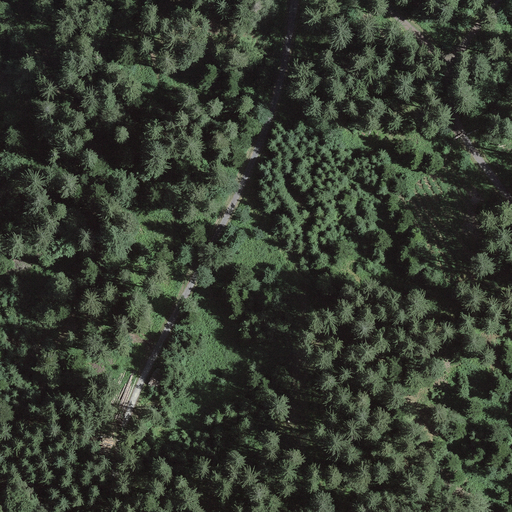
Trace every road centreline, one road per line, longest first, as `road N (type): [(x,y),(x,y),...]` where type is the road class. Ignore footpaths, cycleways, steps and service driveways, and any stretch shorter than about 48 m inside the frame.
road 1 (track): [(299,0),(271,114),(190,293),(132,390),(115,511)]
road 2 (track): [(497,0),(451,71),(473,153),(511,197)]
